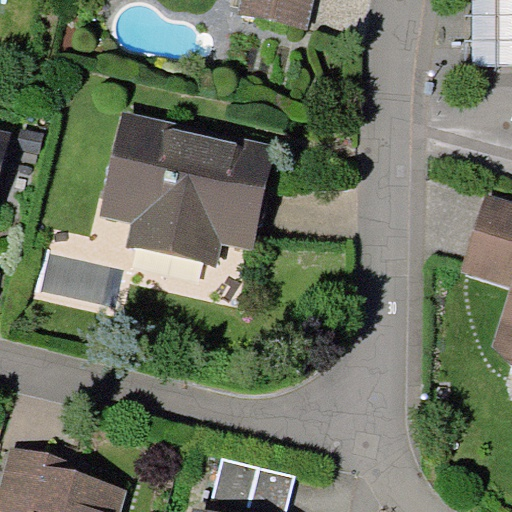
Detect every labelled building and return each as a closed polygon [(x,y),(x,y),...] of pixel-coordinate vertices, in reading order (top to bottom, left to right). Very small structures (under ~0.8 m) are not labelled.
[(241,0),(237,21),(299,35),(306,0),(241,0)] [(511,0),(459,0),(460,50),(511,49),(511,0)] [(256,202),(257,195),(265,163),(123,131),(103,221),(135,228),(130,253),(206,270),(212,246),(244,253),(247,240),(258,233),(263,213),(256,202)] [(511,222),(486,214),(467,274),(511,288),(511,310),(498,356),(511,370),(511,222)] [(109,511),(113,500),(62,486),(59,494),(38,489),(44,467),(11,458),(0,496),(0,511),(109,511)]
